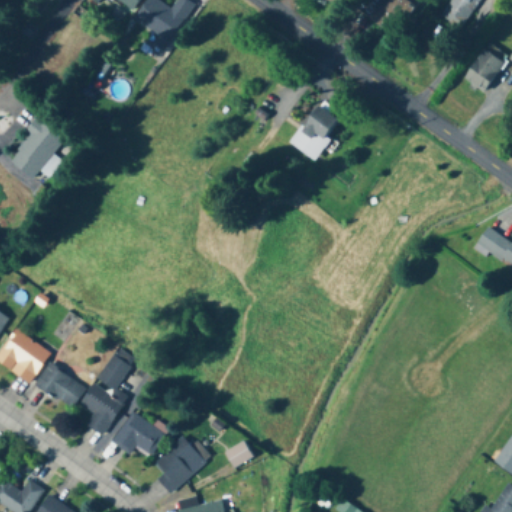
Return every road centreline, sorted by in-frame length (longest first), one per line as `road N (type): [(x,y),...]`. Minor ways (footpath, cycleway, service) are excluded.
road 1 (tertiary): [(511,186),(255,0)]
road 2 (residential): [(136,511),(0,410)]
